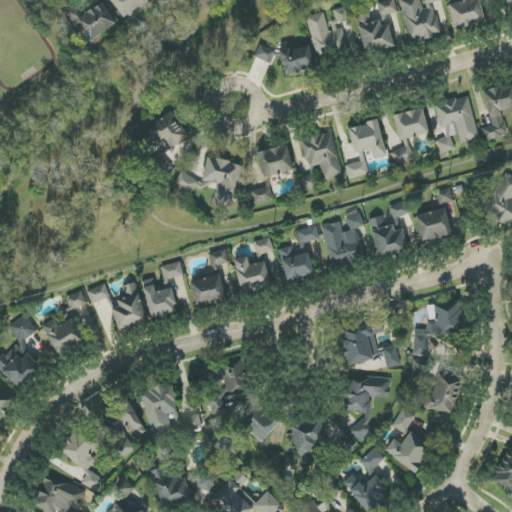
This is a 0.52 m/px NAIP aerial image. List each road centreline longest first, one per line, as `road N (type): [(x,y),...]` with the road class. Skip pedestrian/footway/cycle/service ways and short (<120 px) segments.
road 1 (residential): [(0,492),(42,418),(118,366),(487,264)]
road 2 (residential): [(487,264),(502,357),(497,384),(478,440),(424,511)]
road 3 (residential): [(511,48),(259,114)]
road 4 (residential): [(266,323),(280,382),(308,392),(317,368),(301,314)]
road 5 (residential): [(229,128),(251,125),(259,114),(249,86),(234,83),(216,97),(215,112),(229,128)]
